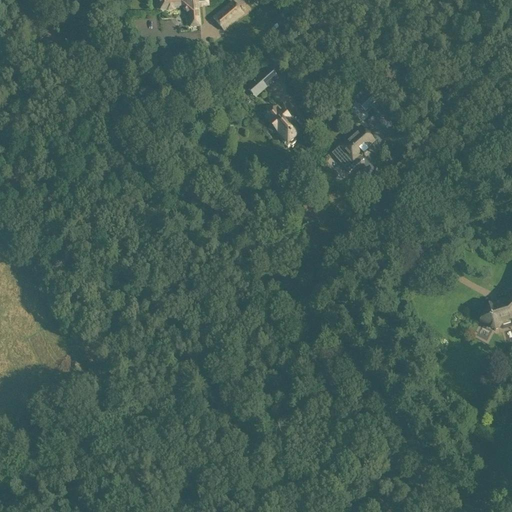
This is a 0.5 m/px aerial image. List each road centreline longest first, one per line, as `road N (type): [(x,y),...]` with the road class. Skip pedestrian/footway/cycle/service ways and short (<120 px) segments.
road 1 (secondary): [(300,303),(93,90),(18,0)]
road 2 (track): [(289,0),(511,195)]
road 3 (secondary): [(447,511),(300,303)]
road 4 (unclassified): [(300,303),(511,161)]
